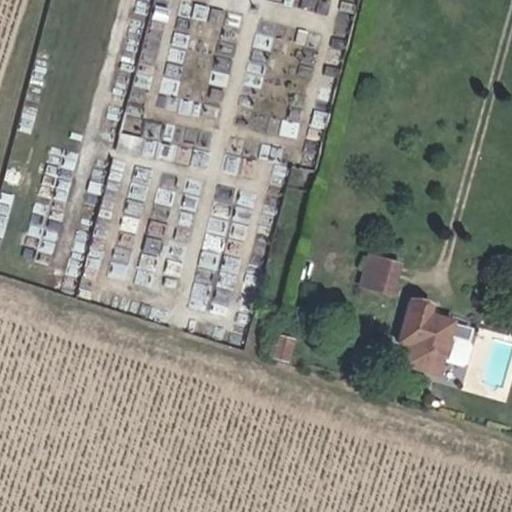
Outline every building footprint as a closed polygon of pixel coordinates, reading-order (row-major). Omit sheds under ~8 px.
[(358,285),(392,292),(399,259),(365,251),(358,285)] [(278,297),(271,294),(266,309),(274,308),(278,297)] [(414,304),(397,298),(384,342),(393,346),(389,363),(424,372),(437,325),(412,316),(414,304)] [(443,357),(457,360),(466,326),(452,323),(443,357)] [(281,339),(260,332),(253,357),(275,364),(281,339)] [(510,472),(511,465),(511,452),(506,450),(499,468),(510,472)]
